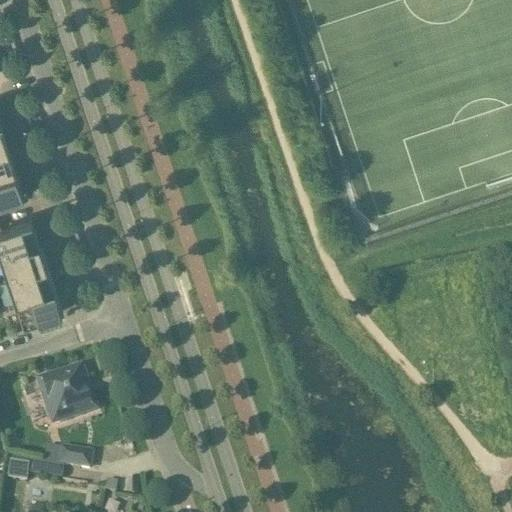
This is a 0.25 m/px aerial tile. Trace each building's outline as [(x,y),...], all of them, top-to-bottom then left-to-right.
[(0,124),(0,150),(9,147),(1,124),(0,124)] [(0,175),(16,170),(9,147),(0,150),(0,175)] [(0,201),(24,194),(16,170),(0,175),(0,201)] [(0,254),(1,254),(40,242),(32,218),(1,229),(0,226),(0,254)] [(1,254),(9,277),(47,265),(40,242),(1,254)] [(55,287),(47,265),(9,277),(16,300),(55,287)] [(62,311),(55,287),(16,300),(24,324),(62,311)] [(79,369),(39,382),(50,412),(52,411),(56,423),(95,410),(89,392),(87,393),(79,369)] [(61,447),(58,465),(91,471),(94,453),(61,447)] [(27,483),(28,475),(35,476),(38,463),(10,458),(7,479),(27,483)] [(108,480),(106,491),(117,493),(119,482),(108,480)]
